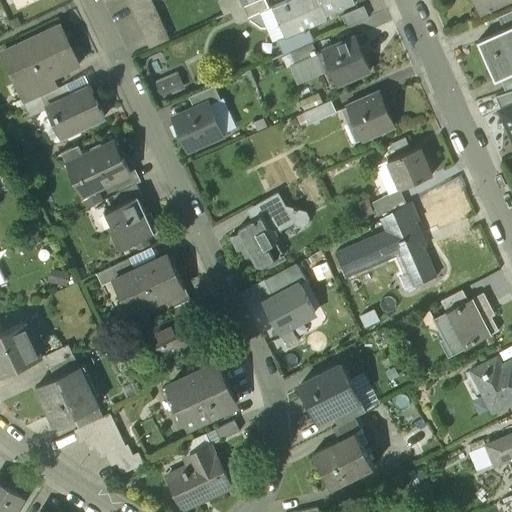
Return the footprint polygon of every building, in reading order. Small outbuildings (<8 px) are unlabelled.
[(11,0),(17,11),(39,0),(11,0)] [(150,0),(125,0),(148,50),(169,40),(150,0)] [(261,0),(242,9),(247,20),(268,10),(263,0),(261,0)] [(353,0),(290,0),(271,9),(290,53),(311,44),(312,43),(306,30),(327,20),(325,15),(354,3),(353,0)] [(363,6),(341,16),(347,28),(368,18),(363,6)] [(511,10),(498,16),(504,31),(511,27),(511,10)] [(486,22),(493,36),(504,31),(498,16),(486,22)] [(59,26),(9,50),(27,88),(18,92),(19,94),(45,82),(78,66),(59,26)] [(493,36),(479,42),(496,81),(500,79),(511,73),(511,27),(504,31),(493,36)] [(355,37),(316,54),(316,55),(330,87),(369,70),(355,37)] [(290,53),(283,56),(288,68),(316,55),(316,54),(311,44),(290,53)] [(511,73),(500,79),(507,93),(511,91),(511,73)] [(149,84),(156,103),(183,93),(176,74),(149,84)] [(45,82),(19,94),(24,105),(39,97),(49,93),(50,92),(45,82)] [(65,86),(49,93),(39,97),(45,110),(52,106),(71,98),(65,86)] [(214,87),(189,98),(194,110),(208,104),(208,105),(220,100),(214,87)] [(71,98),(52,106),(66,136),(103,118),(89,89),(71,98)] [(511,91),(507,93),(495,97),(501,111),(511,106),(511,91)] [(379,92),(340,109),(347,125),(353,122),(360,139),(393,125),(379,92)] [(326,103),(292,118),(298,131),(332,116),(326,103)] [(194,110),(173,119),(187,151),(222,136),(208,105),(208,104),(194,110)] [(511,106),(501,111),(501,112),(511,136),(511,106)] [(114,142),(73,161),(81,178),(74,181),(81,196),(98,188),(129,174),(114,142)] [(420,146),(387,161),(398,188),(399,189),(432,174),(420,146)] [(129,174),(98,188),(103,200),(104,199),(134,185),(129,174)] [(134,185),(104,199),(110,210),(137,198),(137,199),(141,198),(135,185),(134,185)] [(398,188),(372,203),(379,218),(380,217),(405,204),(399,189),(398,188)] [(277,193),(253,206),(259,216),(283,203),(277,193)] [(110,210),(103,214),(120,249),(154,234),(137,199),(137,198),(110,210)] [(405,204),(380,217),(387,232),(388,234),(411,224),(419,220),(411,201),(406,203),(405,204)] [(259,216),(239,228),(237,234),(228,238),(236,252),(240,250),(245,259),(250,257),(255,266),(261,268),(282,256),(275,242),(276,236),(275,233),(292,224),(294,226),(301,228),(307,225),(308,218),(305,212),(285,206),(283,203),(259,216)] [(434,276),(411,224),(388,234),(387,232),(337,255),(336,252),(335,253),(345,277),(347,276),(345,273),(370,262),(370,263),(378,259),(397,250),(411,283),(412,286),(434,276)] [(135,271),(112,281),(129,316),(163,300),(184,290),(168,255),(135,271)] [(129,259),(107,269),(112,281),(135,271),(129,259)] [(264,281),(274,298),(300,285),(305,282),(296,264),(264,281)] [(316,314),(300,285),(274,298),(264,304),(279,333),(290,328),(316,314)] [(462,289),(440,300),(446,310),(467,299),(462,289)] [(184,290),(163,300),(168,311),(169,310),(189,301),(184,290)] [(446,310),(433,317),(452,353),(498,330),(491,316),(494,314),(482,292),(467,299),(446,310)] [(189,301),(169,310),(174,321),(194,312),(189,301)] [(181,318),(145,335),(158,362),(194,346),(181,318)] [(3,331),(0,332),(0,376),(41,357),(24,321),(3,331)] [(298,343),(290,328),(279,333),(287,348),(298,343)] [(68,343),(44,355),(49,367),(73,356),(73,355),(68,343)] [(73,356),(49,367),(54,377),(78,366),(73,356)] [(511,359),(492,370),(487,362),(471,370),(492,411),(511,400),(511,359)] [(218,363),(169,387),(180,411),(178,412),(186,428),(236,405),(228,389),(230,388),(218,363)] [(341,365),(299,386),(317,421),(339,410),(359,400),(341,365)] [(54,377),(37,386),(55,426),(73,418),(97,406),(79,366),(78,366),(54,377)] [(359,400),(339,410),(345,421),(354,417),(365,411),(359,400)] [(97,406),(73,418),(78,428),(102,417),(97,406)] [(78,428),(74,430),(79,442),(85,439),(90,450),(96,447),(101,458),(106,455),(111,466),(117,464),(122,474),(143,464),(138,452),(132,455),(127,444),(125,445),(110,413),(102,417),(78,428)] [(345,421),(332,428),(339,440),(355,432),(360,429),(354,417),(345,421)] [(234,421),(213,431),(219,442),(239,432),(234,421)] [(339,440),(312,454),(331,490),(373,468),(355,432),(339,440)] [(511,434),(486,445),(494,463),(511,455),(511,434)] [(211,446),(192,455),(196,463),(166,477),(182,510),(231,487),(211,446)] [(7,489),(0,484),(0,511),(13,511),(22,498),(18,496),(19,495),(7,488),(7,489)]
